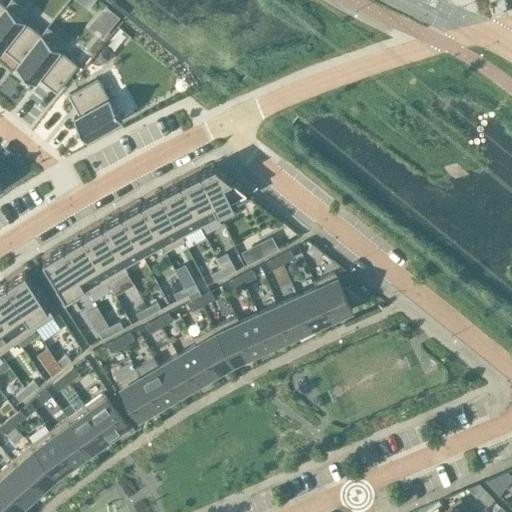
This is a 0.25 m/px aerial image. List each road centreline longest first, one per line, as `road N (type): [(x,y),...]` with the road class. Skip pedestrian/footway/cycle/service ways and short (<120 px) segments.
road 1 (residential): [(511,371),(219,126)]
road 2 (residential): [(219,126),(439,41)]
road 3 (residential): [(511,419),(350,490)]
road 4 (residential): [(219,126),(71,199)]
